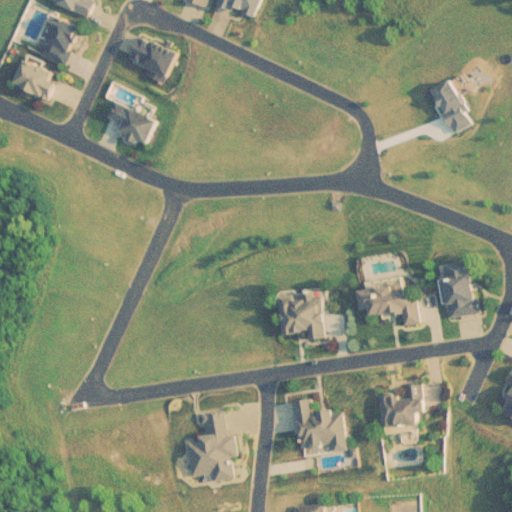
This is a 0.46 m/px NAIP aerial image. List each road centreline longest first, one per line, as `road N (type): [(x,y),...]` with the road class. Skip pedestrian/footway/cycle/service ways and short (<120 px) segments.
road 1 (residential): [(492,347),(459,343),(101,398),(86,390),(175,189)]
road 2 (residential): [(69,138),(175,189),(361,183),(367,112)]
road 3 (residential): [(367,112),(130,13)]
road 4 (residential): [(361,183),(511,246)]
road 5 (residential): [(130,13),(69,138)]
road 6 (residential): [(264,373),(256,511)]
